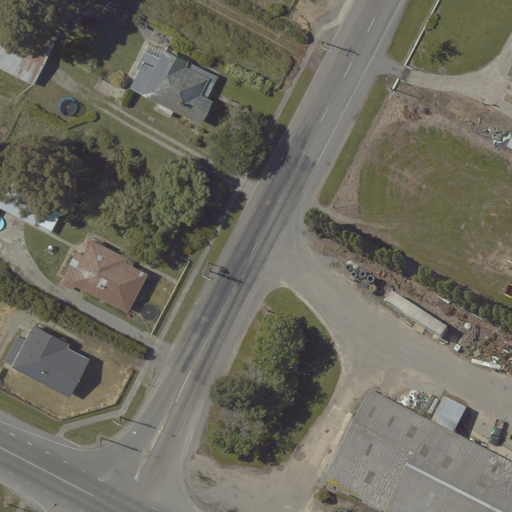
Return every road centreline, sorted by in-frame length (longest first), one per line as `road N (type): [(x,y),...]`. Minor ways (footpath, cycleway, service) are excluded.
road 1 (tertiary): [(388,0),(119,508)]
road 2 (primary): [(119,508),(0,447)]
